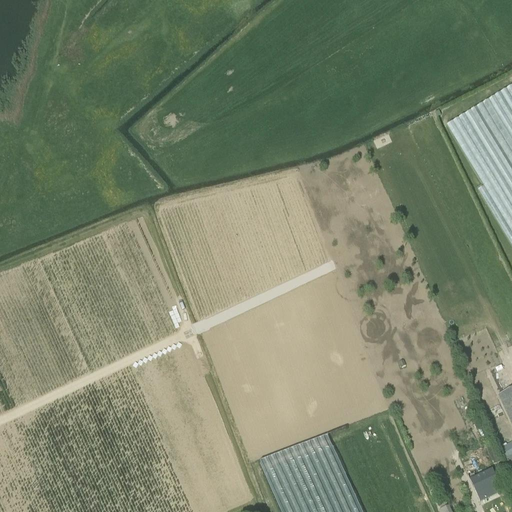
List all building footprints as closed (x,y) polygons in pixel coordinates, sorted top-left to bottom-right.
[(511,472),(511,443),(500,450),(511,472)] [(493,466),(502,462),(493,444),(485,448),(493,466)] [(277,454),(280,459),(297,452),(295,446),(277,454)] [(470,481),(475,493),(480,503),(503,493),(492,471),(477,478),(470,481)] [(445,500),(436,504),(439,511),(449,511),(448,508),(445,502),(445,500)]
